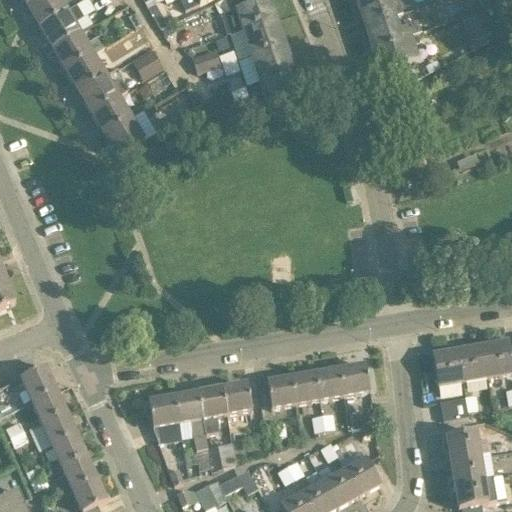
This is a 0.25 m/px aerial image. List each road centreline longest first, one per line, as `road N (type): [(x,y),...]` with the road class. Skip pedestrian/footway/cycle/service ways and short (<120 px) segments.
road 1 (residential): [(395,326),(377,206),(316,0)]
road 2 (unclassified): [(86,379),(395,326)]
road 3 (unclassified): [(402,511),(410,478),(395,326)]
road 4 (unclassified): [(60,327),(0,175)]
road 5 (unclassified): [(142,511),(86,379)]
